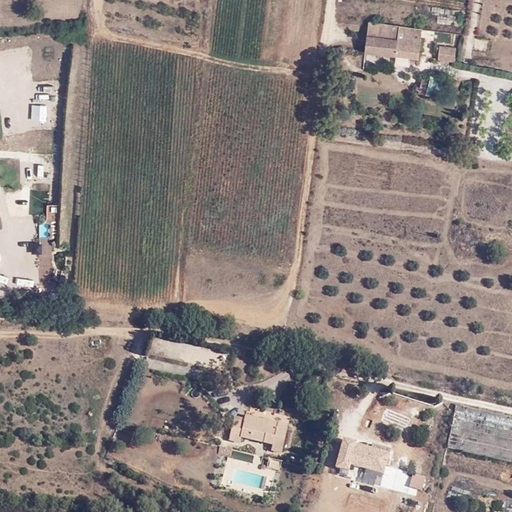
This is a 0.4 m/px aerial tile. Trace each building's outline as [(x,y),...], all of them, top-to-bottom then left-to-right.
[(369,10),(368,20),(410,26),(412,8),(386,5),(385,12),(369,10)] [(417,56),(421,27),(410,26),(368,20),(366,34),(397,38),(395,54),(417,56)] [(366,34),(365,50),(395,54),(397,38),(366,34)] [(454,47),(439,45),(438,60),(453,62),(454,47)] [(422,77),(418,92),(438,97),(442,78),(432,75),(431,79),(422,77)] [(511,463),(511,416),(455,404),(445,449),(511,463)] [(240,437),(273,445),(272,450),(281,452),(287,427),(244,416),(244,420),(233,417),(229,442),(239,443),(240,437)] [(389,450),(371,445),(370,452),(353,447),(354,444),(343,441),(336,467),(347,471),(349,464),(383,474),(389,450)] [(424,477),(412,474),(408,487),(420,491),(424,477)]
